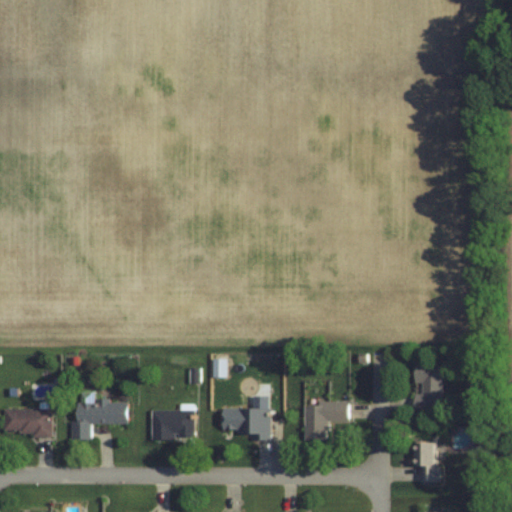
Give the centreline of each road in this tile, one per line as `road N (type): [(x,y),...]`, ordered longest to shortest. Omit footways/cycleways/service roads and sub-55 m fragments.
road 1 (residential): [(384,475),(0,473)]
road 2 (residential): [(382,511),(382,359)]
